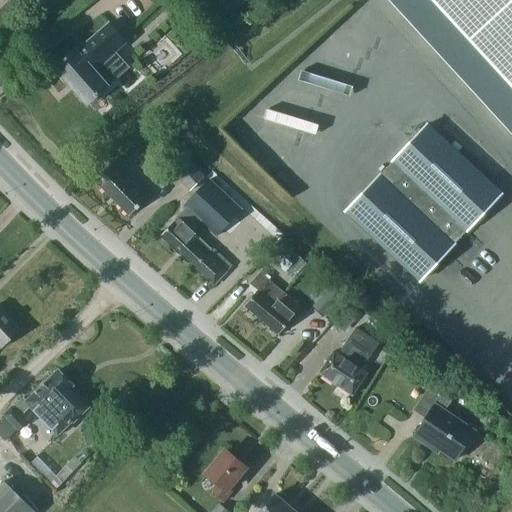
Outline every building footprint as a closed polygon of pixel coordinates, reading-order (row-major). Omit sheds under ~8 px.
[(255,1),(253,0),(235,0),(217,15),(226,25),(255,1)] [(511,0),(388,0),(511,135),(511,0)] [(55,72),(64,82),(66,80),(87,104),(107,87),(107,86),(128,68),(115,53),(127,43),(110,23),(76,51),(75,49),(55,66),(58,70),(55,72)] [(346,212),(420,281),(502,194),(427,124),(346,212)] [(170,171),(190,191),(204,176),(184,156),(170,171)] [(94,180),(129,216),(153,193),(118,157),(94,180)] [(184,207),(217,237),(243,208),(210,178),(184,207)] [(160,236),(194,268),(211,249),(177,218),(160,236)] [(299,257),(281,240),(266,257),(285,273),(299,257)] [(212,248),(211,249),(194,268),(213,286),(231,266),(212,248)] [(243,307),(259,320),(282,292),(258,272),(249,283),(257,290),(243,307)] [(340,295),(329,284),(319,294),(330,305),(340,295)] [(301,308),(282,292),(259,320),(277,336),(301,308)] [(0,347),(1,348),(20,330),(0,308),(0,347)] [(334,351),(319,373),(352,395),(367,373),(361,370),(379,344),(356,328),(338,354),(334,351)] [(23,398),(12,408),(11,407),(3,414),(6,417),(0,423),(0,434),(5,440),(25,421),(20,416),(30,406),(57,435),(72,421),(73,422),(88,407),(70,388),(72,386),(57,371),(25,401),(23,398)] [(429,443),(455,460),(474,432),(444,411),(453,397),(432,383),(413,410),(425,418),(413,436),(427,445),(429,443)] [(245,468),(225,451),(206,474),(219,485),(212,493),(223,502),(231,492),(227,488),(245,468)] [(0,511),(34,511),(4,482),(0,486),(0,511)] [(292,511),(294,511),(275,495),(260,511),(292,511)] [(211,511),(228,511),(219,503),(211,511)]
